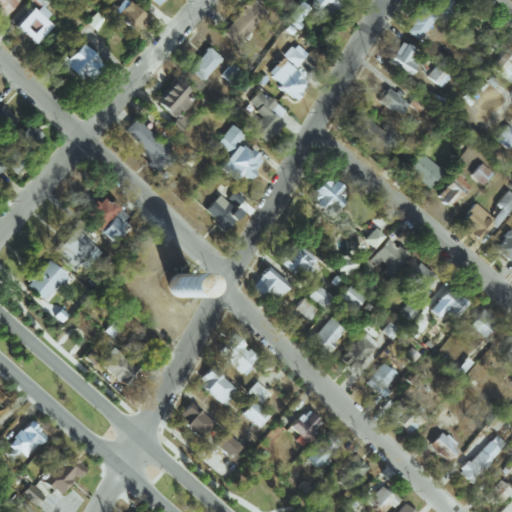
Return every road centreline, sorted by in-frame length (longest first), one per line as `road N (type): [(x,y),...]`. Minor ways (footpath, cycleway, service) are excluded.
road 1 (residential): [(91,511),(380,0)]
road 2 (residential): [(219,289),(441,511)]
road 3 (residential): [(0,72),(211,272),(219,289)]
road 4 (residential): [(0,227),(200,0)]
road 5 (secondary): [(207,511),(0,328)]
road 6 (residential): [(304,135),(511,309)]
road 7 (secondary): [(0,375),(158,511)]
